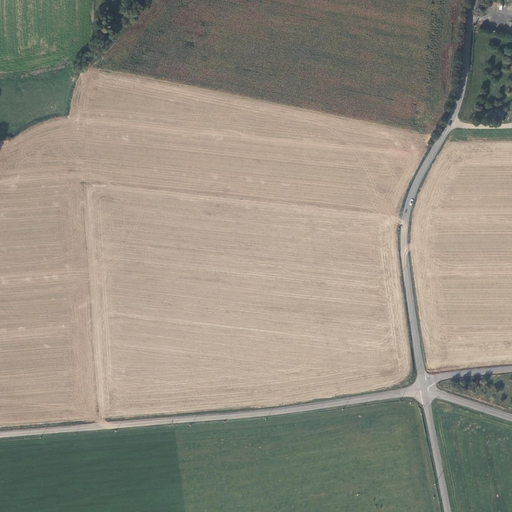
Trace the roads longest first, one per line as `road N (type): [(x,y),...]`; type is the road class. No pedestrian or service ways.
road 1 (tertiary): [(0,434),(423,390)]
road 2 (tertiary): [(422,381),(405,219),(456,107),(474,0)]
road 3 (tertiary): [(447,511),(423,390)]
